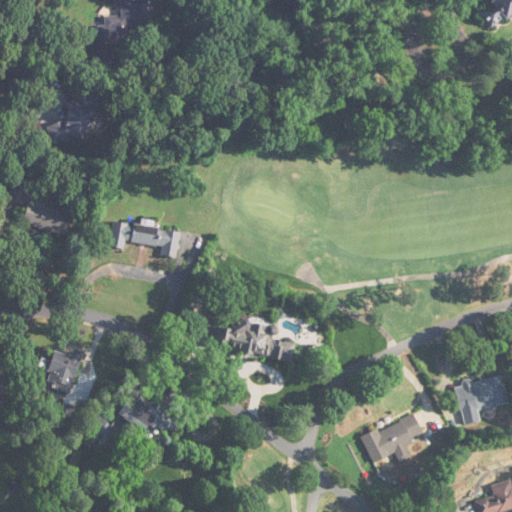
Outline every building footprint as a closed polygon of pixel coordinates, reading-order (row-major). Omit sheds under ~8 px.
[(113,0),(114,5),(120,5),(121,28),(150,26),(149,13),(147,14),(146,0),(113,0)] [(493,29),(511,13),(511,0),(491,0),(478,10),(493,29)] [(50,133),(86,146),(98,114),(93,112),(99,97),(78,88),(62,129),(53,125),(50,133)] [(7,199),(27,204),(23,224),(64,235),(69,213),(39,206),(42,193),(11,185),(7,199)] [(125,242),(163,246),(162,255),(176,256),(179,229),(112,222),(110,246),(125,248),(125,242)] [(292,363),(296,343),(274,338),(276,331),(218,318),(212,346),(292,363)] [(82,358),(57,349),(45,383),(69,392),(82,358)] [(478,411),(509,403),(502,375),(455,386),(465,426),(481,422),(478,411)] [(130,415),(160,437),(173,418),(143,397),(130,415)] [(412,458),(406,446),(425,437),(413,413),(362,437),(374,463),(395,453),(400,464),(412,458)] [(118,433),(95,414),(82,430),(105,449),(118,433)] [(477,511),(501,511),(511,509),(511,485),(510,480),(491,486),(494,497),(475,502),(477,511)]
